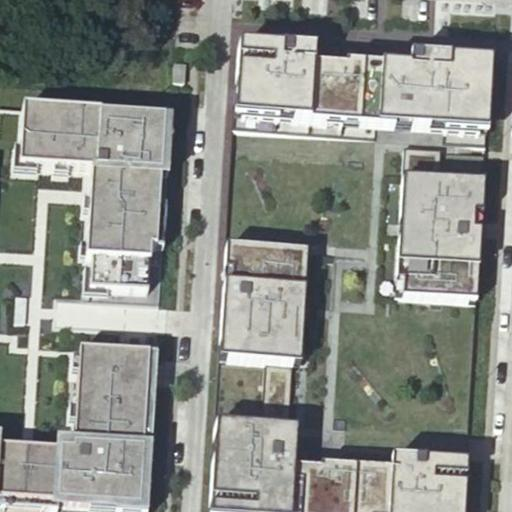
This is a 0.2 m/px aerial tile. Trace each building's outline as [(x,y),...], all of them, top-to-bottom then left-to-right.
[(234,79),(242,79),(239,125),(340,131),(340,124),(442,130),(442,137),(477,139),(479,104),(487,104),(489,68),(380,61),(379,71),(343,69),(343,74),(313,72),(314,57),(236,53),(234,79)] [(184,68),(173,68),(172,86),(183,87),(184,68)] [(231,125),(239,125),(242,79),(234,79),(231,125)] [(487,104),(479,104),(477,139),(485,140),(487,104)] [(162,123),(22,115),(18,173),(91,177),(90,195),(97,195),(96,207),(89,206),(86,264),(91,264),(89,295),(147,298),(150,253),(154,254),(162,123)] [(405,229),(404,244),(397,244),(393,302),(467,307),(468,286),(476,287),(479,241),(471,241),(472,225),(480,226),(482,189),(438,186),(440,156),(402,153),(398,228),(405,229)] [(479,241),(480,226),(472,225),(471,241),(479,241)] [(405,229),(398,228),(397,244),(404,244),(405,229)] [(294,321),(295,304),(303,305),(305,257),(223,252),(218,349),(225,350),(224,368),(291,372),(292,351),(300,352),(302,322),(294,321)] [(475,307),(476,287),(468,286),(467,307),(475,307)] [(25,301),(16,300),(14,327),(23,327),(25,301)] [(302,322),(303,305),(295,304),(294,321),(302,322)] [(218,349),(217,368),(224,368),(225,350),(218,349)] [(298,373),(300,352),(292,351),(291,372),(298,373)] [(0,511),(2,511),(3,496),(40,498),(39,511),(55,511),(55,510),(81,511),(145,511),(148,457),(140,456),(146,361),(77,357),(71,460),(59,459),(60,457),(0,453),(0,511)] [(224,368),(217,368),(216,372),(213,432),(287,436),(295,437),(298,373),(291,372),(224,368)] [(346,421),(333,420),(332,432),(345,433),(346,421)] [(286,454),(287,436),(213,432),(207,511),(454,511),(455,506),(463,506),(465,470),(430,468),(430,471),(423,471),(423,467),(389,465),(388,476),(318,472),(318,476),(292,474),(293,454),(286,454)] [(286,454),(293,454),(294,449),(295,437),(287,436),(286,454)]
